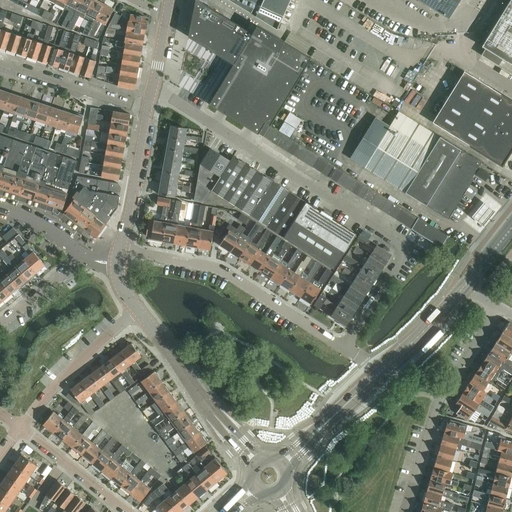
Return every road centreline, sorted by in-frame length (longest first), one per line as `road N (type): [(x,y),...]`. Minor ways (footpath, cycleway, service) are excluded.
road 1 (residential): [(119,245),(224,271),(339,346),(408,250)]
road 2 (residential): [(408,250),(152,87)]
road 3 (tertiary): [(282,463),(460,288)]
road 4 (residential): [(406,511),(438,399),(499,309)]
road 5 (unclassified): [(256,462),(140,312)]
road 6 (residential): [(140,312),(97,345),(21,428)]
road 7 (residential): [(148,103),(92,94),(0,62)]
road 8 (unclassified): [(119,245),(148,103)]
road 9 (residential): [(21,428),(128,511)]
